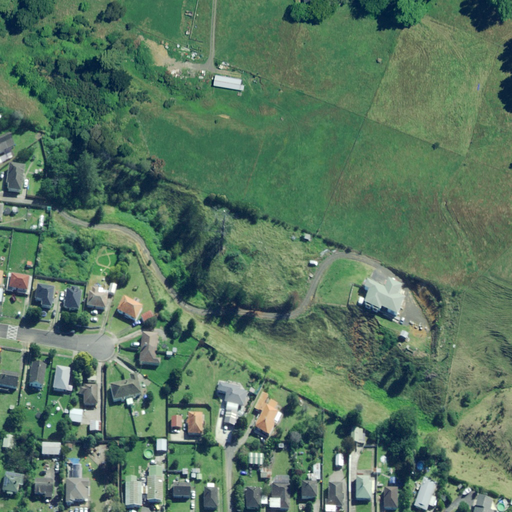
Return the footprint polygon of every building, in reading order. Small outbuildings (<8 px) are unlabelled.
[(242,80),(216,76),(215,86),(243,91),(244,86),(241,85),(242,80)] [(0,155),(14,150),(9,138),(0,141),(0,155)] [(24,170),(8,168),(6,193),(21,194),(24,170)] [(312,236),(304,233),(302,239),(310,242),(312,236)] [(29,280),(11,277),(9,291),(27,294),(29,280)] [(363,293),(369,295),(366,303),(360,301),(357,308),(379,316),(381,312),(396,318),(403,300),(397,298),(401,287),(387,282),(384,292),(366,286),(363,293)] [(117,288),(111,287),(108,296),(115,297),(117,288)] [(56,291),(37,288),(34,302),(41,303),(40,309),(52,311),(54,302),(56,291)] [(72,290),(71,293),(66,293),(64,311),(79,313),(81,295),(78,294),(79,291),(72,290)] [(105,293),(92,291),(91,295),(89,295),(87,309),(105,312),(108,296),(104,296),(105,293)] [(142,310),(123,300),(116,313),(136,323),(142,310)] [(153,320),(150,314),(140,318),(143,325),(153,320)] [(162,348),(157,348),(158,338),(142,337),(139,365),(158,367),(159,361),(156,361),(156,354),(162,354),(162,348)] [(215,372),(215,361),(206,362),(207,372),(215,372)] [(46,368),(31,366),(29,387),(44,389),(46,368)] [(71,372),(56,369),(53,391),(67,394),(71,372)] [(19,377),(0,374),(0,391),(8,393),(8,389),(18,391),(19,377)] [(142,397),(137,376),(129,378),(130,383),(110,387),(113,403),(142,397)] [(84,390),(79,390),(79,397),(83,398),(83,407),(96,407),(97,388),(84,388),(84,390)] [(254,412),(261,415),(254,430),(269,437),(274,425),(276,426),(281,417),(275,414),(278,407),(270,404),(267,410),(263,408),(268,398),(261,395),(254,412)] [(83,412),(70,411),(69,423),(82,425),(83,412)] [(202,436),(203,416),(188,415),(187,436),(202,436)] [(182,430),(182,420),(171,420),(171,429),(182,430)] [(101,433),(101,424),(90,424),(90,433),(101,433)] [(361,434),(350,434),(351,448),(365,448),(365,440),(361,440),(361,434)] [(14,438),(4,437),(2,449),(13,451),(14,438)] [(167,442),(157,442),(157,453),(167,453),(167,442)] [(60,457),(60,445),(42,445),(42,457),(60,457)] [(333,448),(332,456),(341,456),(342,448),(333,448)] [(319,481),(319,466),(313,466),(313,477),(308,477),(308,482),(319,481)] [(81,481),(81,469),(67,468),(66,506),(74,506),(74,502),(89,503),(90,481),(81,481)] [(162,504),(163,471),(149,470),(149,480),(147,480),(147,491),(141,491),(141,485),(136,485),(137,480),(126,480),(125,509),(141,509),(141,497),(147,497),(147,503),(162,504)] [(22,492),(24,477),(5,474),(2,494),(6,494),(6,497),(12,498),(12,495),(18,496),(18,491),(22,492)] [(52,500),(53,482),(35,481),(34,497),(44,497),(44,500),(52,500)] [(368,481),(356,481),(356,503),(371,503),(371,487),(368,487),(368,481)] [(436,489),(423,484),(414,510),(418,511),(426,511),(428,508),(432,510),(435,504),(431,502),(436,489)] [(317,500),(317,485),(301,485),(301,500),(317,500)] [(190,500),(191,486),(173,486),(172,500),(190,500)] [(289,511),(290,486),(271,486),(271,501),(269,501),(269,511),(289,511)] [(342,510),(341,486),(327,486),(328,510),(342,510)] [(216,511),(216,491),(203,491),(203,511),(216,511)] [(261,491),(246,491),(245,511),(260,511),(260,507),(266,507),(266,498),(261,498),(261,491)] [(395,511),(396,493),(383,492),(383,511),(395,511)] [(490,511),(492,507),(478,502),(474,511),(490,511)]
